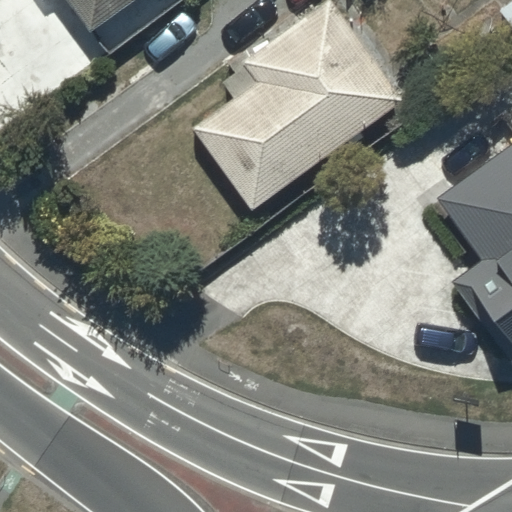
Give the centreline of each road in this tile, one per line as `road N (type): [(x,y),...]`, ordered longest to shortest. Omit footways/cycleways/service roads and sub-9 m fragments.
road 1 (tertiary): [(0,293),(132,388),(233,433),(340,477),(511,507)]
road 2 (tertiary): [(153,511),(0,400)]
